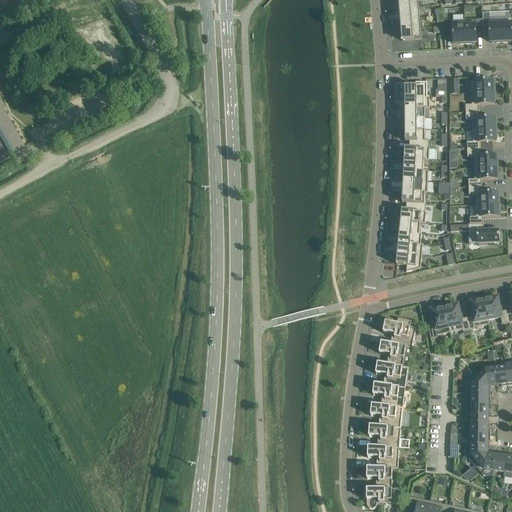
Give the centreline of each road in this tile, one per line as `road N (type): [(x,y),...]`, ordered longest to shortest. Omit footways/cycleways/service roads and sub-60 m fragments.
road 1 (secondary): [(205,0),(219,244),(198,511)]
road 2 (secondary): [(218,511),(234,244),(226,0)]
road 3 (residential): [(364,314),(382,196),(384,65)]
road 4 (unclassified): [(70,156),(163,106),(167,76),(128,0)]
road 5 (residential): [(354,511),(347,441),(364,314)]
road 6 (residential): [(511,280),(364,314)]
road 7 (residential): [(511,64),(384,65)]
